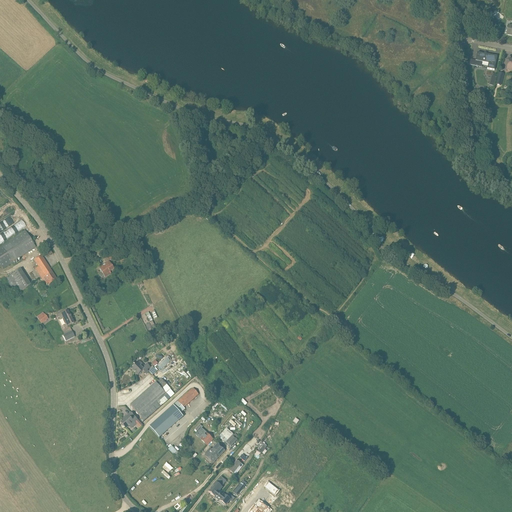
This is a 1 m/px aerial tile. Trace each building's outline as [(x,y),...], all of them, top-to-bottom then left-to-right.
[(488,69),(494,71),(497,57),(477,53),(476,61),(489,64),(488,69)] [(496,84),(501,86),(504,75),(499,73),(496,84)] [(0,264),(3,269),(32,250),(36,247),(25,231),(0,247),(0,264)] [(112,253),(105,257),(108,261),(115,257),(112,253)] [(47,286),(57,280),(41,256),(34,261),(38,267),(35,269),(42,280),(45,279),(46,280),(44,281),(47,286)] [(101,271),(105,277),(110,274),(109,272),(114,269),(109,262),(99,268),(101,271)] [(30,285),(21,270),(6,279),(16,294),(30,285)] [(67,327),(74,323),(70,315),(68,311),(61,314),(67,327)] [(38,319),(42,324),(48,319),(45,314),(38,319)] [(74,337),(71,332),(62,336),(64,340),(65,341),(74,337)] [(160,371),(172,360),(168,356),(156,367),(160,371)] [(149,372),(147,370),(150,367),(147,364),(143,368),(137,362),(134,366),(135,366),(132,369),(138,376),(143,371),(146,374),(149,372)] [(149,371),(153,375),(157,371),(153,367),(149,371)] [(160,384),(166,393),(171,389),(165,381),(160,384)] [(162,405),(159,402),(167,395),(156,383),(130,406),(144,421),(162,405)] [(199,395),(193,389),(174,406),(180,414),(185,409),(184,408),(199,395)] [(150,427),(160,438),(183,417),(180,414),(174,406),(173,406),(150,427)] [(138,420),(134,416),(131,413),(128,416),(129,417),(121,423),(122,425),(122,427),(125,427),(126,429),(129,427),(130,428),(135,423),(138,420)] [(232,429),(239,417),(233,413),(228,421),(227,420),(224,425),(232,429)] [(200,441),(201,440),(207,434),(207,433),(201,428),(195,435),(200,441)] [(231,447),(238,440),(237,439),(239,437),(235,434),(234,435),(233,434),(226,429),(220,436),(231,447)] [(213,439),(207,434),(201,440),(207,446),(213,439)] [(206,457),(213,464),(225,451),(218,444),(212,450),(210,448),(205,454),(207,456),(206,457)] [(172,446),(169,449),(177,458),(180,454),(172,446)] [(245,462),(250,456),(242,449),(237,455),(245,462)] [(236,476),(243,466),(237,460),(229,470),(236,476)] [(220,493),(219,491),(222,488),(216,483),(209,493),(214,497),(215,497),(216,498),(216,499),(216,500),(222,494),(220,493)] [(233,492),(237,496),(245,487),(241,483),(233,492)] [(263,503),(266,499),(256,491),(252,496),(263,503)] [(225,496),(222,494),(216,500),(217,501),(218,501),(219,500),(221,501),(221,502),(225,506),(230,500),(228,498),(230,495),(227,494),(225,496)]
